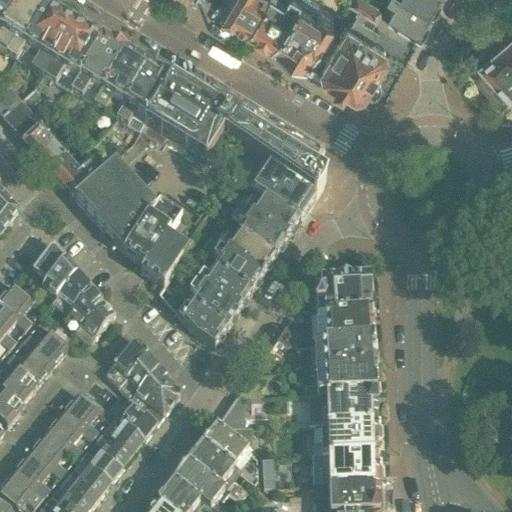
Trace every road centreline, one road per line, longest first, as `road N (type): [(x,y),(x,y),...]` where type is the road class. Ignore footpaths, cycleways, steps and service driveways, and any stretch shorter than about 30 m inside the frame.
road 1 (tertiary): [(381,162),(114,0)]
road 2 (tertiary): [(438,511),(418,374),(425,245)]
road 3 (residential): [(208,403),(323,236),(377,209)]
road 4 (residential): [(0,471),(65,377),(103,361),(137,325)]
road 5 (residential): [(42,204),(61,210),(121,271),(123,301),(137,325)]
road 6 (residential): [(434,135),(430,72),(471,0)]
road 7 (residential): [(123,511),(208,403)]
